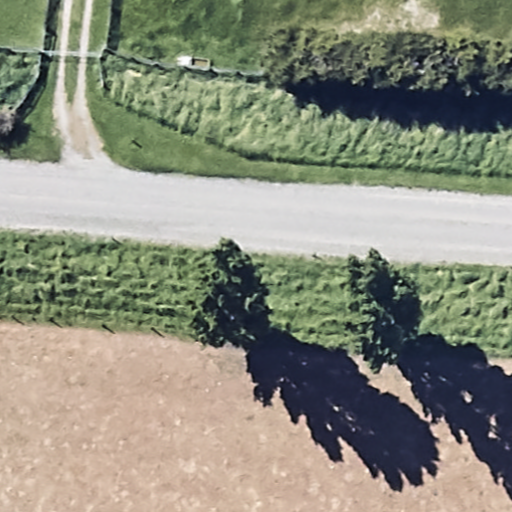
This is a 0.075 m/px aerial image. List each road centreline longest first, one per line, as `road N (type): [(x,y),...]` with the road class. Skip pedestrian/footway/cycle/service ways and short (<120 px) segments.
road 1 (unclassified): [(34,194),(511,231)]
road 2 (residential): [(34,194),(48,0)]
